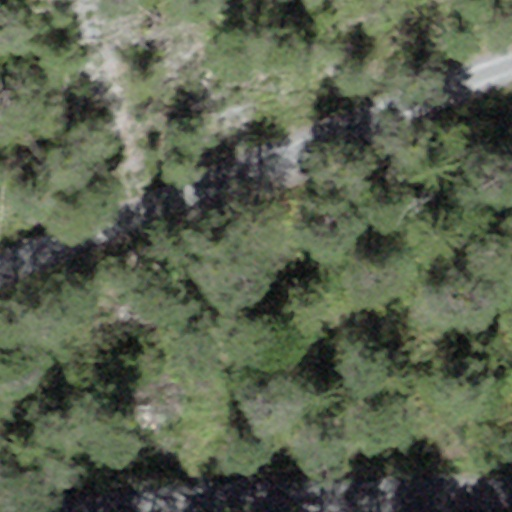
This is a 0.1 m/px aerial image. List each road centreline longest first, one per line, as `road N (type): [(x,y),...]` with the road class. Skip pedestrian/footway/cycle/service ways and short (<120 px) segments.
road 1 (unclassified): [(511,67),(0,269)]
road 2 (unclassified): [(45,511),(92,503),(511,495)]
